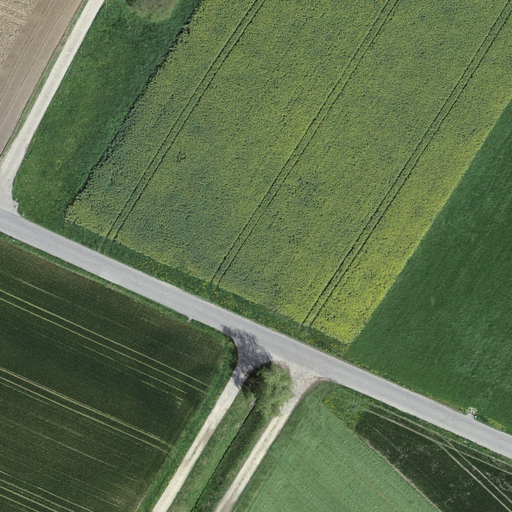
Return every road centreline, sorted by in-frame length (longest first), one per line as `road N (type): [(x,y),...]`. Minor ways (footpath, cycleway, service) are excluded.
road 1 (tertiary): [(0,223),(511,447)]
road 2 (track): [(157,511),(261,337)]
road 3 (track): [(222,511),(314,359)]
